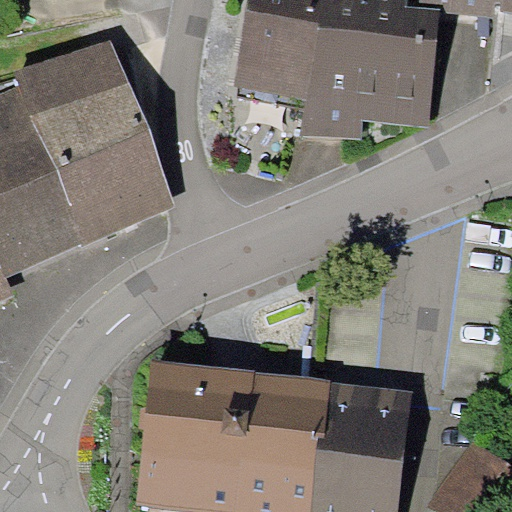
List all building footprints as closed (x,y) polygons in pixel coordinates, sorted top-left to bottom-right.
[(321,0),(248,0),(236,85),(272,91),(306,96),(321,0)] [(407,0),(321,0),(306,96),(300,135),(359,141),(362,120),(374,121),(426,128),(440,9),(407,5),(407,0)] [(407,0),(407,5),(440,9),(457,11),(494,16),(496,2),(501,3),(501,0),(407,0)] [(511,0),(501,0),(501,3),(501,11),(511,12),(511,0)] [(177,206),(108,37),(16,75),(20,86),(0,94),(0,302),(14,297),(5,275),(81,244),(82,245),(177,206)] [(254,369),(152,361),(137,505),(206,511),(397,511),(410,390),(331,381),(331,379),(254,372),(254,369)] [(474,511),(508,465),(473,440),(426,505),(436,511),(474,511)]
